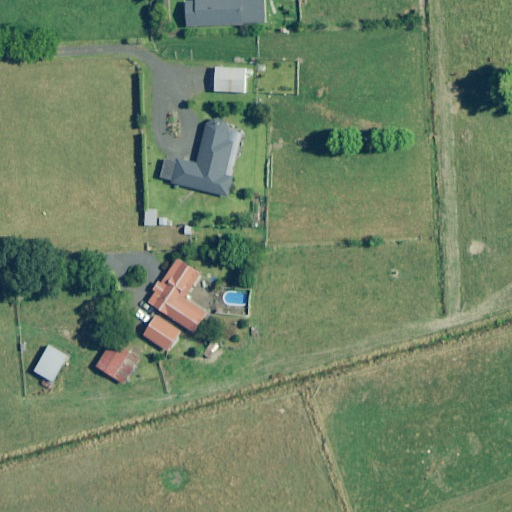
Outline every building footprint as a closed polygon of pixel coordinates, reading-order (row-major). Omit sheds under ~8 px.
[(198,0),(199,11),(192,11),(193,27),(267,23),(265,0),(198,0)] [(248,69),(210,67),(208,91),(247,93),(248,69)] [(230,128),(207,122),(197,163),(178,159),(172,182),(229,197),(234,178),(226,176),(235,144),(227,142),(230,128)] [(146,226),(169,226),(169,218),(158,218),(158,210),(146,210),(146,226)] [(201,274),(178,259),(150,303),(161,310),(144,335),(169,351),(183,330),(193,337),(208,313),(185,299),(201,274)] [(219,346),(211,341),(203,355),(211,359),(219,346)] [(141,359),(113,343),(98,368),(127,384),(141,359)] [(69,357),(50,346),(36,371),(55,382),(69,357)]
